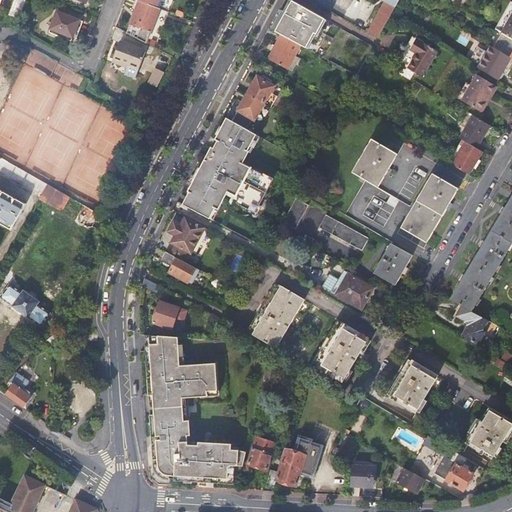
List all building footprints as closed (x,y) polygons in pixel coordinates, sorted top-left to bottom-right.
[(13,0),(9,13),(19,17),(25,0),(24,0),(13,0)] [(155,7),(139,0),(136,9),(125,34),(145,42),(159,9),(155,7)] [(386,0),(368,31),(379,37),(391,15),(399,0),(386,0)] [(511,1),(496,29),(511,38),(511,1)] [(57,11),(50,29),(72,37),(79,20),(57,11)] [(321,44),(331,49),(342,28),(332,23),(321,44)] [(72,37),(50,29),(48,32),(70,41),(72,37)] [(511,38),(502,33),(494,47),(510,57),(511,58),(511,38)] [(301,46),(282,36),(269,60),(288,70),(301,46)] [(360,38),(354,49),(368,56),(370,52),(374,46),(360,38)] [(417,38),(411,49),(418,53),(409,68),(423,76),(438,51),(417,38)] [(113,59),(120,62),(138,68),(144,52),(119,42),(113,59)] [(511,58),(510,57),(492,46),(479,67),(500,80),(506,70),(509,71),(511,66),(511,58)] [(331,49),(327,58),(350,70),(358,74),(368,56),(354,49),(349,58),(331,49)] [(135,76),(138,68),(120,62),(119,65),(126,68),(125,72),(135,76)] [(163,72),(154,68),(147,83),(157,87),(163,72)] [(490,92),(493,94),(495,95),(499,87),(478,74),(472,85),(463,100),(480,110),(490,92)] [(258,76),(247,93),(264,103),(271,107),(278,96),(271,92),(275,86),(258,76)] [(457,97),(463,100),(472,85),(467,82),(457,97)] [(490,92),(480,110),(482,112),(493,94),(490,92)] [(264,103),(247,93),(238,110),(255,120),(264,103)] [(474,115),(461,138),(463,139),(477,147),(490,125),(474,115)] [(189,192),(183,204),(213,220),(228,191),(239,197),(237,203),(255,213),(274,178),(264,173),(263,174),(243,163),(247,155),(249,152),(251,153),(260,136),(227,118),(216,139),(218,140),(214,148),(212,147),(188,191),(189,192)] [(346,214),(404,248),(413,233),(428,241),(447,209),(450,210),(452,207),(449,205),(459,188),(434,173),(414,207),(379,187),(387,173),(391,174),(392,172),(389,170),(399,153),(373,138),(354,172),(366,179),(346,214)] [(453,164),(470,174),(484,151),(477,147),(463,139),(460,143),(464,146),(453,164)] [(47,186),(0,160),(0,159),(0,173),(41,197),(47,186)] [(64,196),(47,186),(41,197),(40,199),(56,209),(64,196)] [(0,220),(13,228),(26,204),(0,189),(0,220)] [(64,196),(56,209),(61,211),(68,198),(64,196)] [(452,298),(473,310),(511,244),(511,197),(506,208),(505,207),(501,212),(502,213),(485,242),(484,241),(481,246),(483,246),(466,275),(464,274),(461,279),(462,280),(452,298)] [(297,199),(284,222),(296,229),(309,205),(297,199)] [(98,231),(105,219),(84,207),(80,216),(83,218),(81,222),(81,226),(87,229),(92,228),(98,231)] [(369,239),(327,215),(320,227),(362,251),(369,239)] [(206,227),(185,216),(181,224),(177,222),(171,233),(175,235),(171,243),(175,245),(187,251),(191,254),(192,252),(205,229),(206,227)] [(13,228),(0,220),(0,223),(11,230),(13,228)] [(392,243),(376,273),(397,285),(404,273),(405,273),(408,268),(407,267),(413,255),(392,243)] [(175,245),(170,254),(183,260),(187,251),(175,245)] [(183,260),(167,252),(162,260),(173,266),(170,272),(189,282),(197,268),(183,260)] [(346,270),(333,292),(363,309),(376,288),(346,270)] [(305,300),(279,285),(251,333),(277,348),(305,300)] [(9,286),(0,298),(12,307),(27,318),(28,318),(40,326),(49,314),(37,305),(39,302),(23,291),(21,294),(9,286)] [(177,316),(179,308),(161,302),(153,323),(172,328),(177,316)] [(462,335),(475,343),(484,329),(481,328),(486,318),(463,305),(458,315),(467,320),(468,325),(462,335)] [(222,318),(211,313),(207,320),(217,326),(222,318)] [(344,382),(370,338),(344,322),(341,329),(338,327),(320,359),(322,360),(318,366),(333,375),(332,377),(334,379),(336,377),(344,382)] [(182,338),(150,335),(149,351),(146,351),(150,403),(152,402),(154,404),(153,406),(153,415),(151,415),(152,439),(156,439),(157,445),(153,445),(154,467),(155,469),(156,471),(157,473),(158,475),(161,477),(163,479),(166,480),(168,480),(170,481),(169,479),(175,479),(175,481),(192,482),(194,480),(196,482),(205,482),(205,479),(210,480),(210,478),(215,478),(215,483),(235,484),(236,481),(240,481),(247,452),(240,449),(232,449),(232,443),(209,442),(208,445),(189,444),(188,435),(191,435),(190,413),(184,413),(183,398),(208,396),(208,391),(218,390),(216,363),(180,365),(179,344),(182,344),(182,338)] [(511,365),(511,362),(511,354),(507,351),(502,359),(511,365)] [(511,365),(502,359),(500,358),(497,363),(509,370),(511,365)] [(390,398),(416,413),(438,376),(412,360),(390,398)] [(27,386),(30,378),(17,373),(14,381),(27,386)] [(5,395),(24,408),(31,396),(29,395),(30,393),(22,386),(20,388),(13,383),(5,395)] [(479,420),(466,443),(480,451),(479,453),(482,455),(483,453),(492,458),(506,435),(510,437),(511,434),(511,420),(492,408),(484,422),(479,420)] [(270,460),(273,453),(276,442),(258,436),(249,464),(267,469),(270,460)] [(297,452),(288,449),(281,472),(278,479),(297,484),(299,483),(303,470),(314,474),(322,445),(300,439),(297,452)] [(469,460),(456,453),(451,461),(446,457),(436,473),(447,479),(447,481),(465,490),(475,474),(468,470),(470,468),(465,465),(469,460)] [(426,479),(398,464),(390,478),(418,493),(426,479)] [(374,466),(352,465),(351,485),(370,486),(370,480),(373,480),(374,466)] [(277,479),(280,472),(272,470),(268,484),(275,486),(277,479)] [(33,511),(45,485),(26,475),(12,504),(0,497),(0,507),(1,508),(0,510),(0,511),(33,511)] [(86,504),(76,500),(70,511),(94,511),(96,509),(86,504)]
